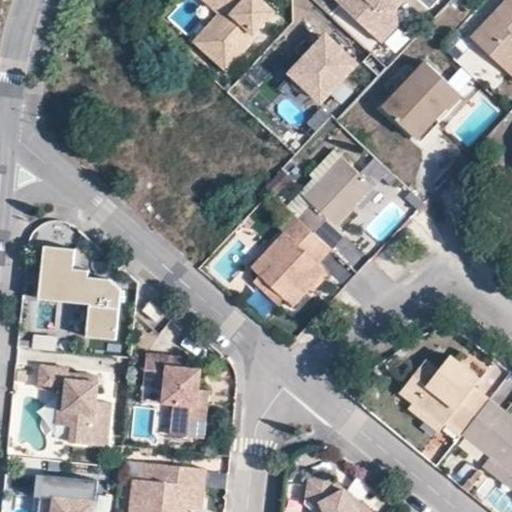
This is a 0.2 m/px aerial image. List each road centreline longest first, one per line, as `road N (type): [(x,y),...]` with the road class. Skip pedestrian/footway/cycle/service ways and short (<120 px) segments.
road 1 (residential): [(74,189),(295,377)]
road 2 (residential): [(295,377),(421,286),(441,280),(476,292),(511,319)]
road 3 (residential): [(295,377),(465,511)]
road 4 (residential): [(245,511),(256,426),(295,377)]
road 5 (tertiary): [(30,0),(5,138)]
